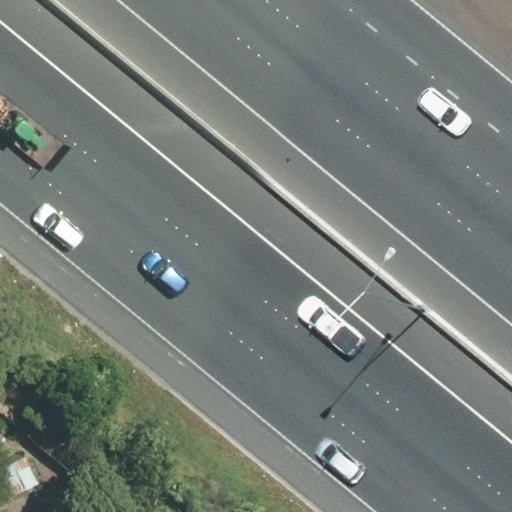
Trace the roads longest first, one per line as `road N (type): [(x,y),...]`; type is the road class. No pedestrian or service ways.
road 1 (motorway): [(451,511),(0,140)]
road 2 (motorway): [(196,0),(511,257)]
road 3 (track): [(444,202),(348,0)]
